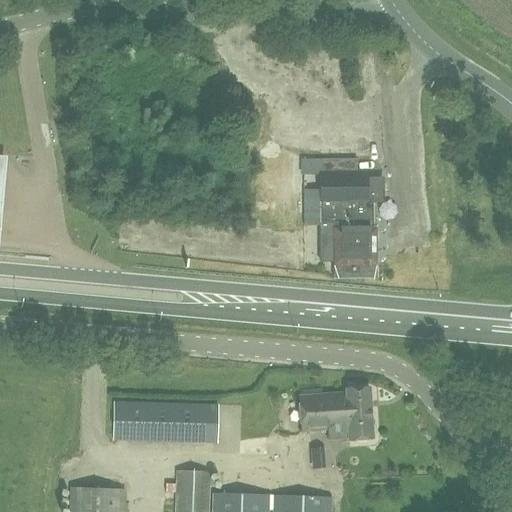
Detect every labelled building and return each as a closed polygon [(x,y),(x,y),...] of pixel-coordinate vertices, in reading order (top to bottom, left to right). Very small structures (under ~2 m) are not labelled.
[(0,156),(0,245),(1,236),(8,158),(0,156)] [(368,170),(357,170),(357,158),(321,158),(321,170),(320,170),(320,223),(324,223),(324,248),(333,248),(333,278),(377,278),(377,266),(376,266),(376,226),(372,226),(373,201),(380,201),(380,179),(368,179),(368,170)] [(373,439),(369,388),(346,390),(347,393),(299,397),(301,432),(327,431),(328,440),(349,439),(350,441),(373,439)] [(281,436),(277,400),(213,406),(114,403),(113,441),(213,444),(281,436)] [(341,445),(326,446),(328,471),(342,470),(341,445)] [(209,511),(211,472),(177,471),(175,511),(209,511)] [(124,511),(126,491),(73,489),(72,511),(124,511)] [(272,497),(268,497),(268,496),(212,494),(211,511),(331,511),(332,498),(272,496),(272,497)]
